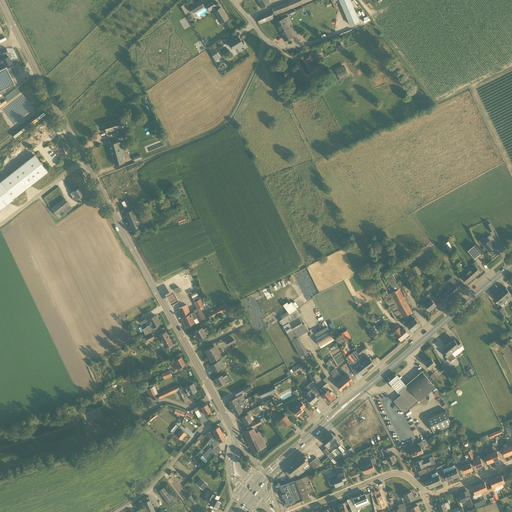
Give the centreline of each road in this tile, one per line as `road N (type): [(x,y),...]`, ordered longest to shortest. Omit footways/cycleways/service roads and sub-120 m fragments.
road 1 (secondary): [(224,414),(83,160)]
road 2 (primary): [(352,399),(511,264)]
road 3 (secondary): [(83,160),(0,0)]
road 4 (residential): [(295,511),(391,475),(411,480),(426,500)]
road 5 (residential): [(224,414),(115,511)]
road 6 (unknown): [(211,391),(197,402),(161,401),(120,420),(94,419)]
